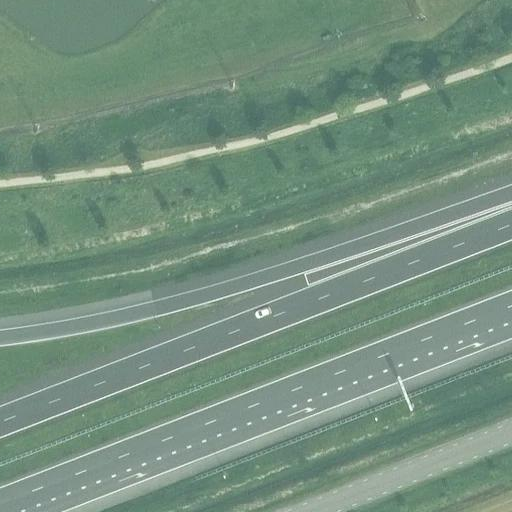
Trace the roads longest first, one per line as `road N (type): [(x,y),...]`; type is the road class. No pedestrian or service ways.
road 1 (motorway): [(511,223),(0,423)]
road 2 (motorway): [(0,505),(511,307)]
road 3 (motorway): [(511,197),(168,308),(0,337)]
road 4 (tertiary): [(319,511),(511,438)]
